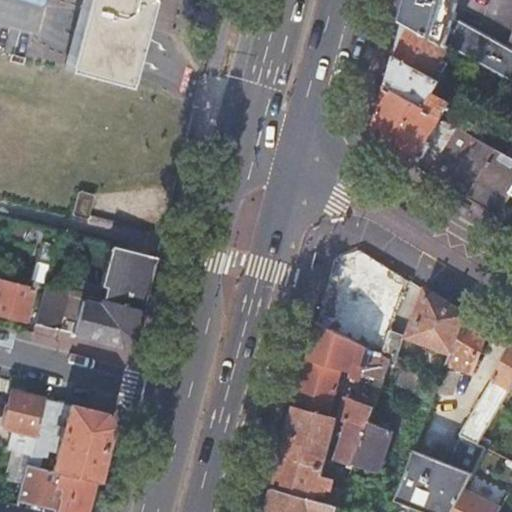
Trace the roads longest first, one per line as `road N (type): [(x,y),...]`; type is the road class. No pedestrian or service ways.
road 1 (primary): [(204,511),(299,164)]
road 2 (primary): [(238,146),(178,407)]
road 3 (tertiary): [(299,164),(511,287)]
road 4 (residential): [(0,354),(178,407)]
road 5 (primary): [(299,164),(344,0)]
road 6 (primary): [(275,0),(238,146)]
